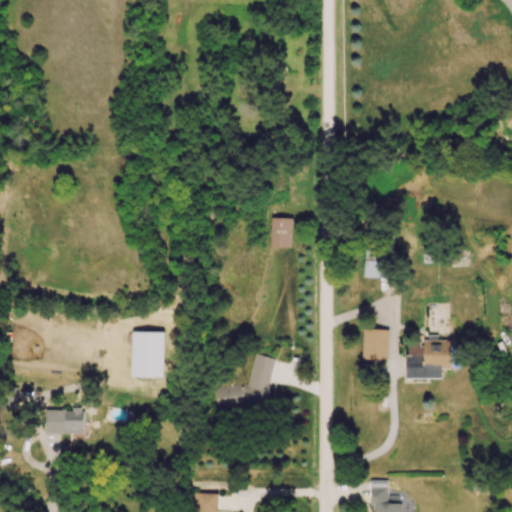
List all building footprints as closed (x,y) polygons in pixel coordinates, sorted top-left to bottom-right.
[(289,249),(290,219),(268,219),(268,248),(289,249)] [(386,280),(387,240),(363,240),(362,280),(386,280)] [(449,247),(421,247),(421,264),(449,264),(449,247)] [(361,361),(387,362),(387,331),(361,330),(361,361)] [(402,356),(403,380),(440,379),(440,370),(449,370),(449,338),(420,338),(421,356),(402,356)] [(127,378),(167,378),(167,357),(127,357),(127,378)] [(268,357),(250,358),(251,386),(214,388),(215,411),(271,409),(268,357)] [(0,410),(16,410),(16,387),(0,387),(0,410)] [(43,412),(43,435),(81,435),(81,412),(43,412)]
